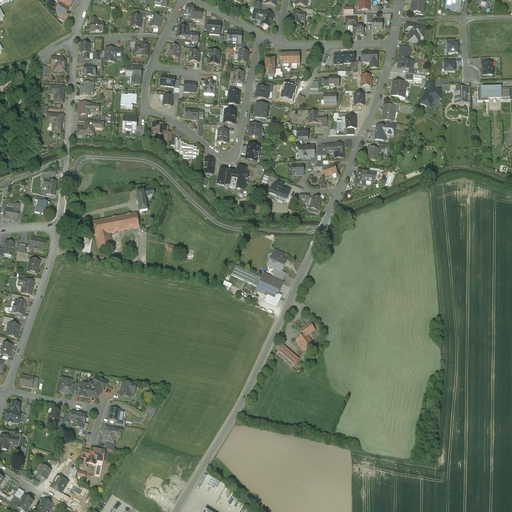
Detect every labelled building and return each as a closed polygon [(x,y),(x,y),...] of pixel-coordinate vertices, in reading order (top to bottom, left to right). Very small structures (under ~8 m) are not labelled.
[(58,0),(62,2),(61,4),(60,4),(59,7),(59,8),(58,8),(56,11),(56,12),(60,17),(66,21),(70,15),(67,13),(75,0),(58,0)] [(369,11),(369,0),(360,1),(360,11),(365,11),(366,11),(369,11)] [(420,1),(412,0),(410,13),(424,15),(426,2),(423,2),(420,1)] [(447,0),(445,9),(458,12),(460,0),(447,0)] [(198,11),(194,11),(194,7),(188,7),(187,10),(186,10),(184,13),(184,16),(189,16),(189,15),(192,15),(192,19),(191,18),(191,19),(199,20),(201,20),(201,17),(202,12),(198,12),(198,11)] [(345,15),(355,15),(355,7),(345,8),(345,15)] [(262,22),(264,14),(260,13),(254,11),(254,12),(252,19),(258,21),(262,22)] [(295,12),(293,12),(291,23),(299,24),(300,19),(304,20),(305,14),(295,12)] [(264,14),(262,22),(261,26),(262,26),(262,27),(263,27),(264,27),(270,28),(271,23),(272,23),(272,21),(272,20),(273,16),(264,14)] [(139,17),(131,16),(130,21),(132,21),(131,28),(140,29),(141,18),(141,17),(139,17)] [(154,17),(152,17),(152,18),(152,21),(151,21),(151,22),(150,28),(158,29),(159,24),(160,24),(161,18),(154,17)] [(357,18),(346,18),(346,27),(350,27),(350,31),(351,32),(353,32),(353,26),(357,26),(357,18)] [(320,36),(323,22),(318,21),(315,34),(320,36)] [(382,22),(372,22),(372,24),(372,31),(373,31),(377,31),(382,31),(382,22)] [(210,23),(208,23),(208,26),(207,33),(210,33),(210,34),(213,34),(213,35),(220,36),(221,30),(222,23),(215,23),(215,24),(210,23)] [(91,24),(91,33),(103,32),(103,24),(96,24),(91,24)] [(417,25),(406,24),(405,32),(409,32),(408,43),(419,45),(420,38),(423,39),(425,27),(424,26),(417,25)] [(364,36),(363,26),(357,26),(353,26),(353,32),(353,36),(360,36),(360,35),(363,35),(363,36),(364,36)] [(188,28),(179,27),(178,38),(187,39),(188,34),(188,28)] [(237,32),(228,32),(227,41),(232,42),(232,44),(236,44),(241,45),(241,44),(242,34),(241,34),(241,35),(237,34),(237,32)] [(196,34),(192,34),(192,35),(188,34),(187,39),(192,40),(191,43),(198,43),(199,35),(195,35),(196,34)] [(148,44),(136,43),(135,55),(142,55),(142,56),(147,57),(148,44)] [(458,44),(447,44),(447,56),(458,55),(458,44)] [(90,45),(81,45),(81,54),(84,54),(84,60),(90,60),(90,54),(90,50),(90,45)] [(180,47),(170,46),(168,58),(179,59),(180,47)] [(408,49),(400,48),(399,57),(398,57),(397,64),(397,70),(413,72),(414,62),(408,62),(409,58),(410,58),(411,49),(408,49)] [(115,50),(106,49),(105,59),(105,63),(107,63),(111,63),(111,59),(121,60),(122,51),(115,50)] [(220,53),(207,51),(206,57),(209,57),(209,58),(208,65),(219,66),(220,53)] [(199,52),(190,52),(189,63),(199,64),(200,54),(200,53),(199,52)] [(243,52),(239,52),(238,63),(247,64),(248,53),(243,52)] [(300,54),(280,55),(281,67),(300,66),(300,54)] [(342,55),(334,56),(334,65),(343,65),(343,64),(351,64),(354,64),(354,63),(354,54),(342,54),(342,55)] [(371,54),(361,54),(362,63),(370,63),(372,63),(371,54)] [(62,60),(52,59),(52,66),(52,64),(56,65),(55,71),(54,71),(64,72),(65,63),(62,60)] [(274,60),(265,60),(266,70),(270,70),(270,77),(275,77),(275,76),(275,70),(274,60)] [(445,61),(445,72),(455,72),(455,61),(445,61)] [(492,64),(483,64),(483,65),(483,76),(487,76),(488,76),(493,76),(494,74),(494,69),(493,68),(492,64)] [(93,67),(85,67),(84,75),(96,76),(96,69),(96,68),(93,67)] [(132,68),(127,68),(127,70),(127,78),(134,78),(133,85),(132,85),(140,86),(140,73),(137,73),(138,69),(132,68)] [(244,74),(234,73),(234,78),(234,82),(233,81),(233,83),(237,84),(238,84),(238,83),(242,84),(243,84),(244,74)] [(175,78),(161,77),(160,87),(171,88),(171,86),(174,87),(175,78)] [(371,77),(361,77),(361,88),(371,88),(371,77)] [(328,81),(323,82),(323,88),(329,87),(329,86),(334,86),(334,87),(339,87),(339,78),(332,78),(332,79),(329,79),(329,78),(328,78),(328,81)] [(212,83),(206,82),(205,87),(203,87),(202,87),(205,87),(204,95),(215,96),(216,86),(217,86),(217,82),(217,81),(212,81),(212,83)] [(406,84),(392,82),(391,97),(405,99),(406,84)] [(89,84),(84,84),(83,88),(81,88),(80,97),(91,98),(90,98),(90,94),(93,94),(94,85),(94,84),(89,84)] [(197,85),(185,84),(184,88),(184,93),(196,94),(197,85)] [(273,84),(265,84),(264,89),(268,90),(267,91),(272,92),(273,84)] [(64,88),(50,87),(49,95),(55,96),(55,103),(63,104),(64,88)] [(484,88),(484,90),(474,90),(475,94),(479,94),(479,97),(477,97),(477,103),(489,103),(488,99),(500,99),(501,98),(501,92),(501,90),(496,90),(496,88),(497,88),(484,88)] [(264,89),(258,89),(257,92),(257,93),(257,95),(256,96),(255,98),(256,99),(266,100),(267,96),(267,91),(268,90),(264,89)] [(432,89),(427,90),(425,90),(421,105),(431,109),(434,101),(435,100),(436,101),(438,101),(439,100),(440,100),(440,91),(435,91),(436,92),(435,92),(432,91),(432,89)] [(509,96),(509,89),(502,90),(502,92),(501,92),(501,98),(500,99),(500,102),(510,101),(510,96),(509,96)] [(469,90),(457,91),(457,93),(455,94),(455,99),(457,99),(457,104),(466,104),(466,96),(470,96),(469,90)] [(236,93),(229,92),(228,93),(229,93),(229,97),(228,105),(238,106),(239,93),(236,93)] [(336,95),(324,96),(324,100),(324,105),(336,105),(336,95)] [(364,95),(354,95),(354,107),(364,107),(364,95)] [(129,97),(122,96),(121,106),(126,107),(130,107),(131,106),(131,104),(136,105),(137,96),(129,96),(129,97)] [(173,98),(164,97),(163,107),(172,108),(173,102),(173,98)] [(91,105),(80,104),(79,115),(79,116),(88,116),(89,113),(99,114),(99,107),(90,106),(91,105)] [(261,106),(256,106),(255,112),(254,113),(254,114),(255,115),(254,119),(259,120),(266,120),(265,120),(265,111),(267,111),(267,107),(261,106)] [(392,107),(384,106),(382,120),(393,122),(395,108),(395,107),(392,107)] [(198,112),(186,111),(185,121),(198,122),(198,119),(199,112),(198,112)] [(236,112),(226,111),(226,116),(225,123),(234,124),(236,112)] [(317,113),(308,114),(309,125),(318,124),(318,118),(317,113)] [(62,116),(47,115),(46,124),(55,124),(54,133),(60,133),(62,116)] [(348,118),(346,118),(346,130),(355,130),(355,118),(348,118)] [(132,119),(124,119),(123,130),(127,131),(128,131),(128,130),(136,130),(137,121),(132,121),(132,119)] [(87,124),(85,124),(84,129),(77,128),(77,136),(86,137),(86,135),(94,136),(94,131),(93,131),(93,128),(103,129),(103,124),(87,123),(87,124)] [(386,128),(376,126),(374,141),(383,142),(384,134),(386,134),(387,134),(389,137),(393,137),(395,126),(386,124),(386,128)] [(162,126),(153,125),(152,133),(157,134),(157,136),(167,136),(167,134),(167,128),(162,128),(162,126)] [(262,127),(250,126),(250,131),(249,131),(248,138),(261,139),(262,127)] [(308,131),(301,131),(301,130),(297,130),(297,139),(298,139),(302,139),(307,139),(308,139),(308,131)] [(224,131),(219,131),(217,144),(227,145),(228,138),(227,138),(228,132),(224,131)] [(172,134),(167,134),(167,136),(164,136),(163,142),(171,142),(172,138),(172,134)] [(187,146),(184,145),(184,144),(181,144),(180,153),(180,156),(183,156),(183,160),(196,161),(196,156),(199,156),(199,152),(197,152),(197,149),(194,149),(194,147),(187,147),(187,146)] [(314,147),(300,147),(298,145),(294,149),(299,154),(299,159),(311,158),(314,158),(314,154),(314,147)] [(342,145),(335,145),(335,147),(326,147),(326,153),(336,153),(336,159),(343,159),(342,145)] [(378,150),(368,148),(366,161),(377,162),(378,150)] [(215,165),(207,165),(207,175),(215,175),(215,169),(215,165)] [(334,165),(322,170),(325,178),(334,175),(337,174),(334,165)] [(304,166),(292,167),(292,176),(304,176),(304,166)] [(237,173),(220,170),(219,179),(221,179),(220,186),(225,187),(225,186),(228,187),(228,188),(230,189),(230,186),(229,186),(230,185),(235,185),(235,184),(238,185),(236,194),(243,195),(246,180),(243,179),(244,176),(245,176),(246,169),(238,168),(237,173)] [(369,173),(359,172),(357,186),(362,187),(363,183),(364,183),(364,182),(374,184),(375,177),(369,176),(369,173)] [(49,181),(44,180),(44,181),(43,187),(48,188),(46,195),(54,197),(57,183),(49,181)] [(284,184),(277,181),(275,186),(275,187),(282,189),(284,184)] [(275,186),(274,186),(273,189),(271,189),(269,194),(276,196),(275,197),(276,197),(276,196),(287,200),(286,201),(290,192),(282,189),(275,187),(275,186)] [(144,192),(137,193),(138,201),(138,204),(139,204),(140,213),(148,211),(145,198),(144,192)] [(322,200),(313,198),(309,209),(319,212),(321,207),(319,207),(322,200)] [(42,202),(38,201),(37,207),(36,207),(35,213),(40,214),(40,215),(41,215),(41,214),(47,215),(48,209),(49,210),(50,204),(49,204),(42,202)] [(15,206),(13,211),(7,210),(5,219),(11,220),(16,221),(17,221),(19,213),(19,212),(20,206),(19,206),(14,205),(14,206),(15,206)] [(136,214),(93,222),(96,237),(110,234),(139,229),(136,214)] [(110,234),(96,237),(99,252),(113,249),(110,234)] [(45,241),(31,238),(29,248),(38,250),(38,252),(42,253),(45,241)] [(10,244),(5,243),(4,250),(3,256),(4,256),(4,255),(12,256),(14,244),(10,243),(10,244)] [(184,249),(168,246),(167,252),(182,255),(184,249)] [(284,256),(275,252),(269,266),(275,269),(280,272),(281,272),(285,262),(282,260),(284,256)] [(39,263),(30,260),(27,272),(37,274),(39,263)] [(252,274),(236,267),(231,276),(248,284),(252,274)] [(280,272),(275,269),(271,278),(276,281),(280,272)] [(286,274),(281,272),(280,272),(276,281),(281,283),(286,274)] [(262,279),(252,274),(248,284),(258,288),(262,279)] [(271,278),(264,275),(262,279),(258,288),(256,291),(268,297),(275,300),(277,296),(282,284),(281,283),(276,281),(271,278)] [(26,281),(19,279),(19,280),(18,285),(22,286),(21,294),(31,296),(34,282),(26,281)] [(275,300),(268,297),(266,302),(276,307),(280,298),(277,296),(275,300)] [(28,299),(17,297),(16,302),(26,304),(27,305),(28,299)] [(16,302),(15,302),(14,309),(13,309),(12,309),(11,314),(23,316),(25,308),(26,304),(16,302)] [(13,320),(3,318),(2,325),(8,326),(8,325),(12,326),(13,320)] [(310,324),(300,331),(303,335),(305,338),(307,336),(315,331),(310,324)] [(19,327),(12,326),(8,325),(8,326),(6,337),(17,339),(19,327)] [(313,344),(307,336),(305,338),(303,335),(296,340),(303,351),(313,344)] [(13,346),(3,344),(1,352),(0,356),(10,358),(13,346)] [(299,361),(283,347),(277,355),(293,369),(299,361)] [(34,379),(22,377),(20,386),(32,389),(34,379)] [(90,387),(81,385),(79,397),(87,398),(88,397),(96,398),(98,397),(102,390),(103,391),(107,383),(97,378),(93,385),(90,386),(90,387)] [(69,381),(62,379),(60,392),(72,395),(73,391),(74,386),(73,385),(69,385),(69,381)] [(136,385),(123,383),(121,396),(126,397),(130,398),(131,392),(135,393),(136,385)] [(21,405),(13,403),(12,409),(11,409),(10,412),(10,413),(19,415),(19,414),(21,405)] [(120,411),(110,409),(108,420),(116,422),(118,422),(118,420),(120,411)] [(60,411),(52,410),(51,416),(50,415),(49,420),(50,420),(58,422),(60,411)] [(19,415),(10,413),(10,412),(7,412),(5,422),(8,422),(8,423),(9,424),(12,424),(13,424),(13,423),(19,424),(19,423),(21,414),(19,414),(19,415)] [(86,415),(72,412),(70,422),(76,423),(76,424),(77,424),(76,428),(83,429),(84,424),(86,415)] [(122,431),(105,427),(102,441),(107,442),(114,444),(114,443),(115,437),(120,438),(122,431)] [(9,438),(1,436),(0,441),(0,450),(2,451),(3,450),(8,451),(9,443),(10,443),(12,444),(13,439),(9,438)] [(18,439),(13,438),(13,439),(12,444),(21,447),(21,448),(24,449),(24,446),(25,440),(18,439)] [(114,444),(107,442),(105,449),(114,450),(115,444),(114,443),(114,444)] [(105,452),(92,449),(91,452),(90,458),(88,457),(87,459),(87,463),(95,465),(96,460),(103,461),(105,452)] [(91,452),(84,451),(82,458),(87,459),(88,457),(90,458),(91,452)] [(50,471),(42,467),(37,477),(38,477),(42,479),(45,481),(50,471)] [(38,488),(42,479),(38,477),(36,482),(34,481),(32,485),(38,488)] [(60,478),(55,486),(52,485),(50,488),(57,492),(59,493),(58,495),(60,496),(61,494),(68,483),(60,478)] [(10,498),(0,492),(0,496),(6,500),(8,501),(10,498)] [(60,496),(58,495),(59,493),(57,492),(53,499),(60,503),(64,496),(61,494),(60,496)] [(8,501),(6,500),(0,496),(0,500),(8,506),(10,503),(8,501)] [(27,511),(33,502),(26,497),(24,499),(23,498),(17,508),(21,511),(21,510),(23,511),(27,511)] [(60,503),(53,499),(50,504),(53,506),(56,508),(60,503)] [(44,501),(39,508),(36,511),(49,511),(53,506),(50,504),(43,500),(44,501)]
